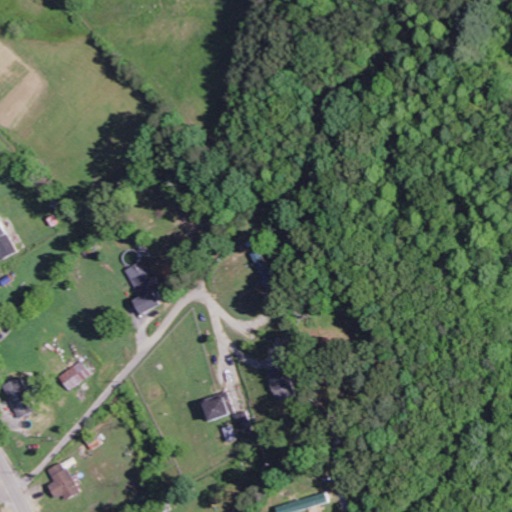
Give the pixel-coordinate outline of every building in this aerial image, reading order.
[(0,223),(0,249),(4,260),(21,253),(7,220),(0,223)] [(274,293),(284,289),(265,250),(256,254),(274,293)] [(165,305),(158,289),(162,287),(150,260),(130,269),(142,297),(139,298),(146,314),(165,305)] [(64,376),(74,390),(95,376),(85,362),(64,376)] [(284,402),(301,397),(291,365),(274,371),(284,402)] [(39,412),(26,378),(9,384),(21,419),(39,412)] [(211,400),(217,420),(240,414),(234,393),(211,400)] [(54,469),(59,482),(54,484),(62,502),(83,492),(70,462),(54,469)] [(303,511),(335,502),(331,492),(283,507),(284,511),(303,511)]
